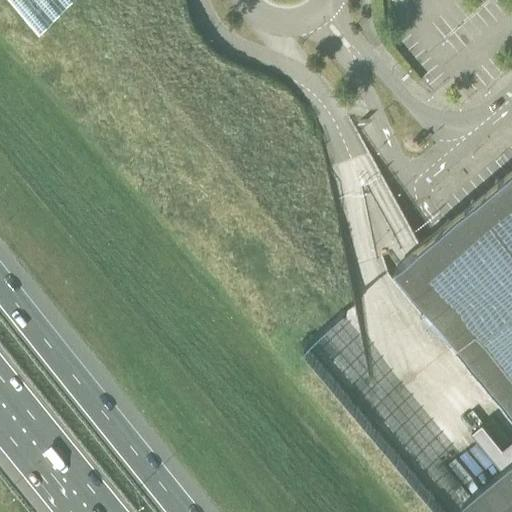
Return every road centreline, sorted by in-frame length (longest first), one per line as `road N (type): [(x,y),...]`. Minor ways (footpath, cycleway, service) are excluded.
road 1 (motorway): [(186,511),(0,277)]
road 2 (motorway): [(0,399),(91,511)]
